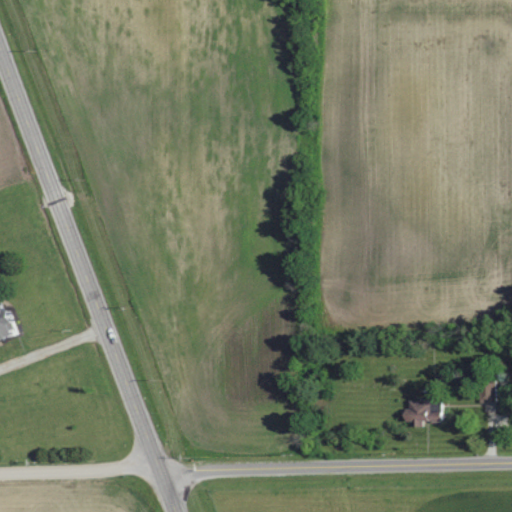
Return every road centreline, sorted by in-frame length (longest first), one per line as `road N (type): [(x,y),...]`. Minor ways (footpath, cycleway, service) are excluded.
road 1 (primary): [(177,511),(0,54)]
road 2 (tertiary): [(164,474),(511,468)]
road 3 (residential): [(0,476),(164,474)]
